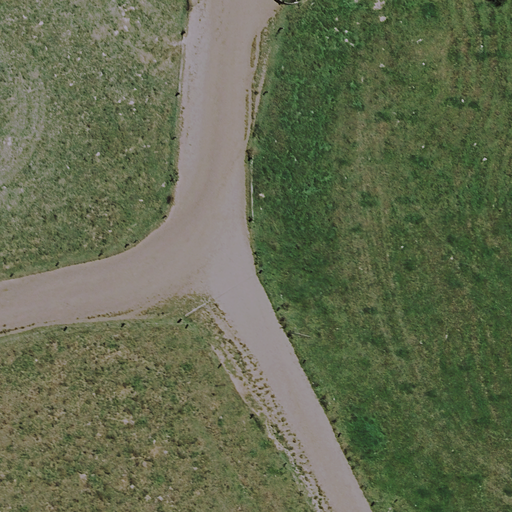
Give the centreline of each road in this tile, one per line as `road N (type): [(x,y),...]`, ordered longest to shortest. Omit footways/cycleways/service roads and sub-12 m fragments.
road 1 (track): [(214,0),(193,135),(200,239),(340,511)]
road 2 (track): [(200,239),(0,291)]
